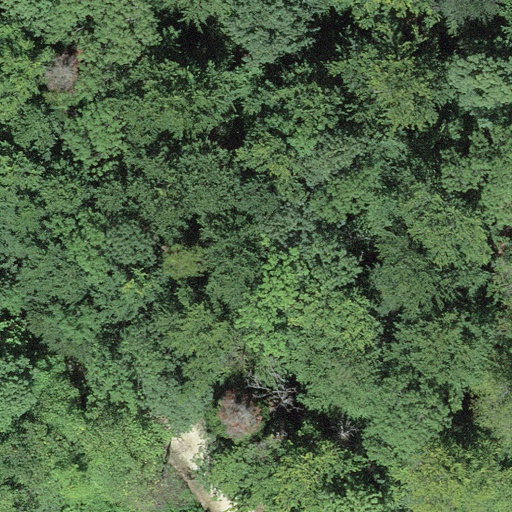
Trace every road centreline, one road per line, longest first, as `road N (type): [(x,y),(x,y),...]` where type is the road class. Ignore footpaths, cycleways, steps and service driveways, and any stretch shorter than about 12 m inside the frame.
road 1 (track): [(190,511),(74,389),(0,339)]
road 2 (track): [(0,147),(74,389)]
